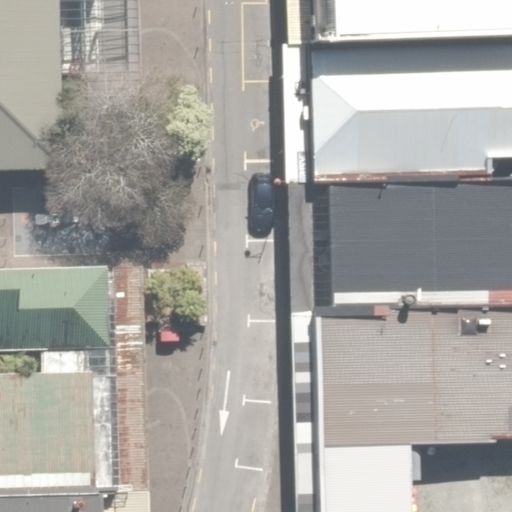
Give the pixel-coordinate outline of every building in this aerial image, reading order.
[(89,0),(0,0),(0,167),(94,164),(90,39),(89,0)] [(511,0),(311,0),(312,45),(511,41),(511,0)] [(511,41),(312,45),(314,186),(511,183),(511,41)] [(511,183),(314,186),(316,311),(511,307),(511,183)] [(0,257),(0,511),(101,511),(97,256),(0,257)] [(511,307),(316,311),(318,445),(511,441),(511,307)]
